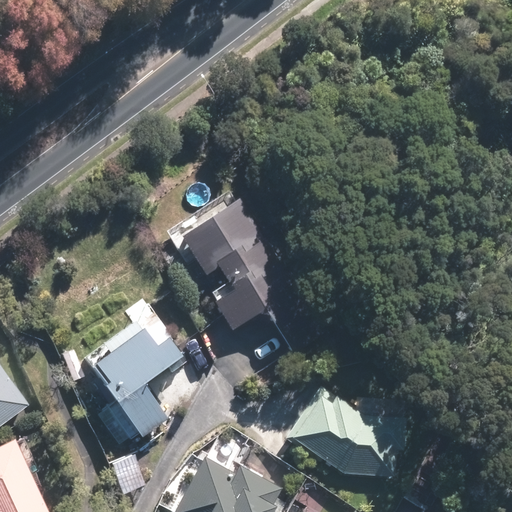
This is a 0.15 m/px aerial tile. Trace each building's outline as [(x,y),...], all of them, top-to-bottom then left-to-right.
[(233,200),(181,236),(205,271),(215,265),(230,286),(211,299),(231,328),(261,308),(292,352),(327,328),(302,292),(297,295),(233,200)] [(101,383),(138,433),(161,416),(137,382),(175,354),(162,337),(152,344),(139,327),(93,361),(107,379),(101,383)] [(0,370),(0,420),(24,403),(0,370)] [(320,389),(289,435),(342,470),(391,475),(397,420),(360,416),(320,389)] [(0,511),(44,511),(9,439),(0,443),(0,511)] [(135,454),(110,461),(119,495),(144,488),(135,454)] [(202,457),(172,511),(266,511),(280,487),(237,465),(233,473),(202,457)]
